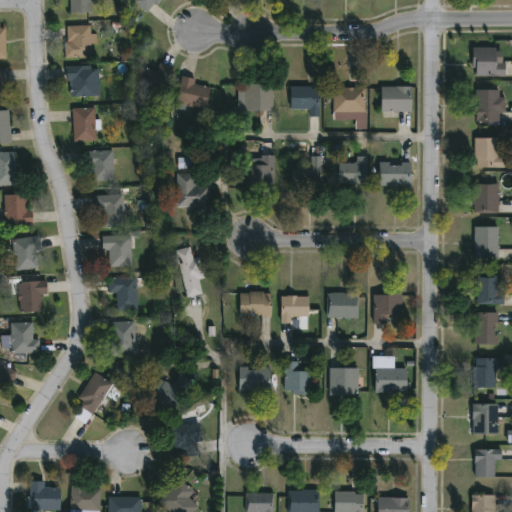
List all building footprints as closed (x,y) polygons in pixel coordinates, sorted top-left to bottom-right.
[(68,11),(68,0),(90,0),(90,11),(68,11)] [(158,0),(148,13),(133,0),(158,0)] [(65,56),(65,24),(91,24),(91,56),(65,56)] [(504,61),(504,74),(473,74),(473,46),(495,46),(495,61),(504,61)] [(157,70),(158,63),(171,65),(167,94),(135,89),(139,67),(157,70)] [(72,82),(65,82),(65,65),(94,65),(94,95),(72,95),(72,82)] [(175,101),(182,76),(211,84),(204,108),(175,101)] [(272,109),(242,109),(242,82),(272,82),(272,109)] [(319,115),(309,115),(309,106),(290,106),(290,86),(319,86),(319,115)] [(363,86),(363,111),(332,111),(332,86),(363,86)] [(381,110),(381,86),(412,86),(412,110),(381,110)] [(475,88),(503,88),(503,113),(498,113),(498,122),(475,122),(475,88)] [(94,141),(72,141),(72,107),(94,107),(94,141)] [(0,142),(0,109),(9,109),(9,142),(0,142)] [(504,166),(474,166),(474,136),(496,137),(496,155),(504,155),(504,166)] [(87,150),(112,150),(112,178),(87,178),(87,150)] [(15,184),(0,184),(0,151),(15,151),(15,184)] [(246,186),(246,163),(260,163),(260,154),(273,154),(273,186),(246,186)] [(320,155),(320,186),(291,185),(291,163),(309,164),(309,155),(320,155)] [(367,182),(338,182),(338,162),(355,162),(355,156),(367,156),(367,182)] [(410,184),(379,184),(379,161),(410,161),(410,184)] [(176,172),(194,172),(194,184),(209,184),(209,207),(176,207),(176,172)] [(497,211),(472,211),(472,183),(497,183),(497,211)] [(29,194),(29,224),(4,224),(4,194),(29,194)] [(94,194),(122,194),(122,227),(102,227),(102,209),(94,209),(94,194)] [(497,225),(497,257),(474,257),(474,225),(497,225)] [(101,235),(130,235),(130,266),(107,266),(107,251),(101,251),(101,235)] [(15,269),(12,238),(37,236),(40,266),(15,269)] [(198,255),(204,277),(198,279),(201,292),(187,296),(174,250),(190,246),(193,257),(198,255)] [(476,303),(476,276),(497,276),(497,290),(502,290),(502,303),(476,303)] [(136,277),(136,310),(116,310),(116,293),(107,293),(107,277),(136,277)] [(41,294),(41,310),(18,310),(18,280),(46,280),(46,294),(41,294)] [(270,316),(239,316),(239,291),(270,291),(270,316)] [(401,291),(401,315),(390,315),(390,322),(372,322),(372,291),(401,291)] [(327,292),(357,292),(357,316),(327,316),(327,292)] [(280,295),(308,295),(308,316),(292,316),(292,322),(280,322),(280,295)] [(496,343),(474,343),(474,312),(496,312),(496,343)] [(110,354),(110,320),(135,320),(135,354),(110,354)] [(38,338),(39,352),(10,352),(10,322),(32,321),(32,338),(38,338)] [(494,368),(494,387),(473,387),(473,358),(502,358),(502,368),(494,368)] [(284,393),(284,361),(298,361),(298,370),(310,370),(310,393),(284,393)] [(0,364),(16,370),(12,385),(0,381),(0,364)] [(270,366),(270,390),(239,390),(239,366),(270,366)] [(130,367),(121,368),(122,382),(130,382),(130,367)] [(329,395),(329,367),(357,367),(357,395),(329,395)] [(374,392),(374,368),(406,368),(406,392),(374,392)] [(77,398),(93,371),(113,383),(94,416),(85,410),(80,418),(75,415),(84,401),(77,398)] [(190,380),(172,409),(146,393),(157,376),(171,385),(179,373),(190,380)] [(496,434),(471,434),(471,403),(496,403),(496,434)] [(168,426),(192,422),(198,453),(173,457),(168,426)] [(473,476),(473,449),(500,449),(500,460),(494,460),(494,476),(473,476)] [(60,509),(29,509),(29,480),(46,480),(46,486),(60,486),(60,509)] [(99,511),(69,511),(70,482),(100,483),(99,511)] [(193,509),(164,509),(164,482),(193,482),(193,509)] [(287,511),(287,489),(318,489),(318,511),(287,511)] [(362,511),(341,511),(334,511),(334,490),(362,490),(362,511)] [(272,492),(272,511),(245,511),(245,491),(272,492)] [(494,507),(494,511),(470,511),(470,494),(495,494),(495,507),(494,507)] [(140,496),(140,511),(107,511),(107,495),(140,496)] [(408,511),(377,511),(377,496),(408,497),(408,511)]
